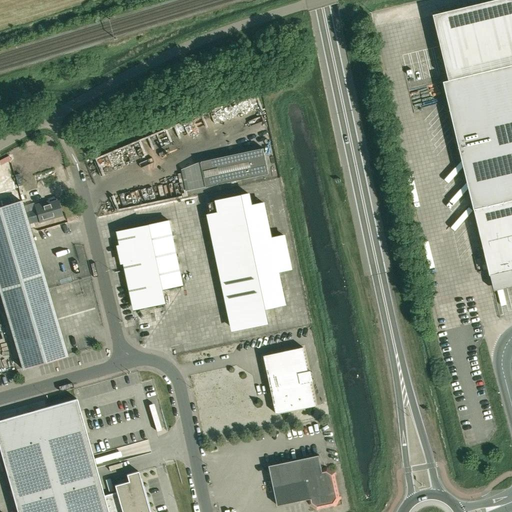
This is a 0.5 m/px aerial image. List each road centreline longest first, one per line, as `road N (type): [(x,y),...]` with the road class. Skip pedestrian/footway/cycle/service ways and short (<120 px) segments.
road 1 (primary): [(391,328),(320,0)]
road 2 (unclassified): [(52,115),(210,37),(328,0)]
road 3 (unclassified): [(127,363),(75,161),(52,115)]
road 4 (unclassified): [(207,511),(178,383),(154,362),(127,363)]
road 5 (primary): [(391,328),(411,499)]
road 6 (primary): [(437,493),(391,328)]
road 7 (unclassified): [(127,363),(0,399)]
